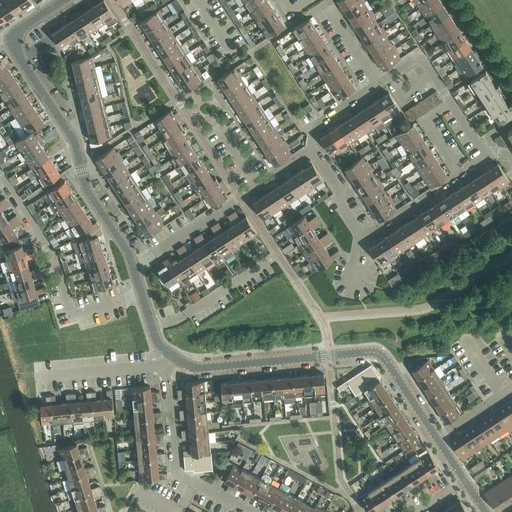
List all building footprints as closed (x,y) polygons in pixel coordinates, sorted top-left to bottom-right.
[(0,0),(0,10),(7,22),(12,19),(12,16),(15,14),(5,0),(0,0)] [(5,0),(15,14),(17,13),(20,13),(24,10),(17,0),(5,0)] [(17,0),(24,10),(29,8),(29,4),(32,3),(30,0),(17,0)] [(103,0),(95,6),(106,23),(109,27),(118,21),(104,0),(103,0)] [(176,0),(174,0),(171,3),(176,11),(182,8),(176,0)] [(266,0),(248,0),(244,3),(250,12),(267,0),(266,0)] [(267,0),(250,12),(255,20),(273,9),(267,0)] [(339,7),(341,11),(357,0),(338,0),(338,1),(339,3),(339,7)] [(364,0),(357,0),(341,11),(344,15),(348,16),(349,18),(366,7),(364,2),(365,1),(364,0)] [(414,0),(420,8),(432,0),(414,0)] [(439,0),(432,0),(420,8),(425,17),(443,6),(439,0)] [(389,4),(385,7),(391,15),(395,12),(392,8),(389,4)] [(95,6),(86,11),(98,28),(106,23),(95,6)] [(443,6),(425,17),(431,26),(448,14),(443,6)] [(366,7),(349,18),(351,20),(350,24),(353,28),(374,14),(371,10),(369,11),(366,7)] [(273,9),(255,20),(261,29),(278,17),(273,9)] [(80,10),(76,13),(89,34),(98,28),(86,11),(83,14),(80,10)] [(145,29),(146,31),(163,20),(161,16),(162,15),(159,10),(138,24),(141,28),(145,29)] [(73,20),(69,22),(81,40),(89,34),(76,13),(71,16),(73,20)] [(374,14),(353,28),(355,32),(359,33),(360,35),(378,24),(375,19),(376,18),(374,14)] [(448,14),(431,26),(437,34),(454,23),(448,14)] [(278,17),(261,29),(267,38),(284,26),(278,17)] [(292,30),(298,39),(315,28),(309,19),(292,30)] [(163,20),(146,31),(152,40),(169,29),(163,20)] [(69,22),(61,28),(72,45),(81,40),(69,22)] [(454,23),(437,34),(442,43),(460,31),(454,23)] [(378,24),(360,35),(362,37),(361,41),(364,45),(385,31),(382,27),(380,28),(378,24)] [(72,45),(61,28),(52,34),(63,51),(72,45)] [(315,28),(298,39),(304,48),(321,37),(315,28)] [(169,29),(152,40),(157,48),(175,37),(169,29)] [(385,31),(364,45),(367,49),(370,50),(371,52),(389,41),(386,37),(388,35),(385,31)] [(460,31),(442,43),(448,51),(465,40),(460,31)] [(175,37),(157,48),(163,57),(180,46),(175,37)] [(321,37),(304,48),(309,56),(326,45),(321,37)] [(465,40),(448,51),(453,60),(471,48),(465,40)] [(389,41),(371,52),(373,54),(372,58),(375,62),(396,48),(393,44),(392,45),(389,41)] [(326,45),(309,56),(315,65),(332,54),(326,45)] [(180,46),(163,57),(169,66),(186,54),(180,46)] [(396,48),(375,62),(378,66),(381,67),(383,69),(400,58),(397,54),(399,52),(396,48)] [(471,48),(453,60),(456,64),(455,65),(457,69),(478,56),(476,51),(472,51),(471,48)] [(186,54),(169,66),(174,74),(191,63),(186,54)] [(212,54),(206,57),(210,63),(215,59),(212,54)] [(332,54),(315,65),(320,73),(338,62),(332,54)] [(0,66),(9,61),(5,57),(2,59),(0,55),(0,66)] [(478,56),(457,69),(460,74),(462,72),(465,77),(482,66),(480,63),(481,60),(478,56)] [(72,62),(75,72),(95,67),(92,57),(72,62)] [(216,60),(211,62),(216,69),(220,66),(216,60)] [(9,61),(0,66),(0,79),(11,72),(8,68),(12,66),(9,61)] [(338,62),(320,73),(326,82),(343,71),(338,62)] [(191,63),(174,74),(176,76),(175,80),(178,84),(199,70),(196,66),(194,67),(191,63)] [(257,66),(253,69),(259,77),(263,75),(257,66)] [(95,67),(75,72),(77,82),(97,77),(95,67)] [(441,68),(437,71),(441,77),(447,74),(442,67),(441,68)] [(219,85),(221,89),(242,76),(240,71),(238,73),(235,68),(218,79),(219,82),(219,85)] [(199,70),(178,84),(181,88),(184,89),(186,92),(203,80),(200,76),(202,74),(199,70)] [(343,71),(326,82),(332,90),(349,79),(343,71)] [(486,71),(470,81),(498,124),(511,115),(511,103),(511,102),(508,105),(499,91),(502,88),(499,83),(495,86),(486,71)] [(11,72),(0,79),(0,91),(16,81),(11,72)] [(242,76),(221,89),(224,94),(228,94),(229,97),(246,85),(247,86),(248,85),(248,84),(248,82),(244,77),(243,76),(242,76)] [(97,77),(77,82),(80,92),(100,87),(97,77)] [(450,78),(444,82),(448,88),(454,85),(450,78)] [(349,79),(332,90),(337,99),(355,88),(349,79)] [(16,81),(0,91),(0,93),(5,101),(22,89),(16,81)] [(246,85),(229,97),(235,105),(252,94),(247,86),(246,85)] [(100,87),(80,92),(82,102),(102,97),(100,87)] [(22,89),(5,101),(10,109),(27,98),(22,89)] [(436,91),(431,95),(438,105),(443,101),(436,91)] [(389,93),(380,99),(391,116),(400,110),(389,93)] [(252,94),(235,105),(240,114),(258,102),(252,94)] [(431,95),(426,98),(432,108),(438,105),(431,95)] [(102,97),(82,102),(84,112),(104,107),(102,97)] [(27,98),(10,109),(16,118),(33,106),(27,98)] [(426,98),(421,101),(427,111),(432,108),(426,98)] [(380,99),(371,104),(383,122),(391,116),(380,99)] [(421,101),(415,105),(422,115),(427,111),(421,101)] [(258,102),(240,114),(246,122),(263,111),(258,102)] [(303,107),(307,113),(313,109),(309,103),(303,107)] [(371,104),(363,110),(374,127),(383,122),(371,104)] [(415,105),(410,108),(417,118),(422,115),(415,105)] [(33,106),(16,118),(21,126),(39,115),(33,106)] [(104,107),(84,112),(87,121),(107,117),(104,107)] [(417,118),(410,108),(405,112),(412,122),(417,118)] [(155,120),(161,129),(180,116),(177,112),(174,114),(171,110),(155,120)] [(363,110),(354,115),(366,133),(374,127),(363,110)] [(263,111),(246,122),(252,131),(269,120),(263,111)] [(21,126),(27,134),(27,135),(32,131),(32,132),(45,124),(39,115),(21,126)] [(354,115),(346,121),(357,138),(366,133),(354,115)] [(161,129),(167,137),(180,129),(180,130),(183,128),(180,124),(183,121),(180,116),(161,129)] [(107,117),(87,121),(89,131),(109,126),(107,117)] [(269,120),(252,131),(257,139),(274,128),(269,120)] [(346,121),(338,127),(349,144),(357,138),(346,121)] [(396,136),(402,144),(419,133),(413,124),(396,136)] [(109,126),(89,131),(92,142),(112,137),(109,126)] [(332,127),(328,130),(341,151),(346,148),(345,147),(349,144),(338,127),(335,128),(332,127)] [(274,128),(257,139),(263,148),(280,137),(274,128)] [(167,137),(162,140),(168,149),(185,138),(180,130),(180,129),(167,137)] [(341,151),(328,130),(323,133),(323,136),(320,138),(331,155),(336,152),(337,154),(341,151)] [(15,142),(20,151),(41,138),(38,133),(35,135),(32,132),(32,131),(27,135),(27,134),(15,142)] [(419,133),(402,144),(407,153),(425,142),(419,133)] [(498,145),(508,147),(500,136),(494,139),(498,145)] [(280,137),(263,148),(264,150),(264,154),(266,158),(287,144),(285,140),(283,141),(280,137)] [(41,138),(20,151),(26,160),(43,149),(41,145),(44,142),(41,138)] [(168,149),(174,157),(191,146),(185,138),(168,149)] [(425,142),(407,153),(413,161),(430,150),(425,142)] [(287,144),(266,158),(269,162),(273,163),(274,165),(292,154),(288,149),(290,148),(287,144)] [(142,151),(137,145),(133,147),(137,154),(142,151)] [(174,157),(171,159),(176,168),(179,166),(197,155),(191,146),(174,157)] [(97,165),(100,169),(121,156),(118,151),(116,152),(113,148),(96,159),(98,162),(97,165)] [(43,149),(26,160),(32,168),(49,157),(43,149)] [(430,150),(413,161),(418,170),(436,159),(430,150)] [(197,155),(179,166),(176,168),(182,177),(185,175),(202,163),(197,155)] [(121,156),(100,169),(103,174),(106,174),(108,177),(125,165),(122,161),(124,160),(121,156)] [(49,157),(32,168),(37,177),(54,166),(49,157)] [(382,157),(378,160),(383,169),(388,166),(382,157)] [(346,175),(349,179),(370,165),(367,161),(365,162),(362,158),(345,169),(347,171),(346,175)] [(436,159),(418,170),(424,178),(441,167),(436,159)] [(307,167),(304,169),(315,187),(324,181),(310,160),(305,163),(307,167)] [(202,163),(185,175),(191,183),(208,172),(202,163)] [(492,165),(488,168),(501,189),(506,186),(505,184),(509,181),(498,164),(495,165),(492,165)] [(125,165),(108,177),(113,185),(130,174),(125,165)] [(370,165),(349,179),(352,183),(355,184),(356,186),(374,175),(371,171),(373,170),(370,165)] [(54,166),(37,177),(43,186),(60,174),(54,166)] [(441,167),(424,178),(430,187),(447,176),(441,167)] [(483,174),(480,175),(492,192),(496,190),(497,191),(501,189),(488,168),(483,170),(483,174)] [(304,169),(295,175),(306,192),(315,187),(304,169)] [(208,172),(191,183),(196,192),(213,180),(208,172)] [(130,174),(113,185),(119,194),(136,182),(130,174)] [(295,175),(286,181),(298,198),(306,192),(295,175)] [(374,175),(356,186),(358,189),(357,192),(360,196),(381,182),(378,178),(376,179),(374,175)] [(480,175),(472,181),(483,198),(492,192),(480,175)] [(213,180),(196,192),(202,200),(206,197),(225,185),(222,180),(219,182),(216,178),(213,180)] [(47,192),(53,201),(70,190),(65,181),(47,192)] [(286,181),(278,186),(289,203),(298,198),(286,181)] [(472,181),(463,186),(475,204),(483,198),(472,181)] [(136,182),(119,194),(124,202),(141,191),(136,182)] [(381,182),(360,196),(363,200),(366,201),(368,203),(385,192),(382,188),(384,187),(381,182)] [(225,185),(206,197),(212,206),(228,196),(225,192),(228,189),(225,185)] [(278,186),(269,192),(281,209),(289,203),(278,186)] [(463,186),(455,192),(466,209),(475,204),(463,186)] [(141,191),(124,202),(130,211),(151,197),(146,188),(141,191)] [(70,190),(53,201),(59,210),(76,199),(70,190)] [(269,192),(261,197),(272,215),(281,209),(269,192)] [(385,192),(368,203),(369,206),(368,209),(371,213),(392,199),(389,195),(388,196),(385,192)] [(455,192),(446,198),(458,215),(466,209),(455,192)] [(272,215),(261,197),(257,200),(255,196),(250,200),(263,220),(272,215)] [(151,197),(130,211),(135,219),(153,208),(156,205),(156,204),(152,198),(151,198),(151,197)] [(458,215),(446,198),(438,203),(449,220),(458,215)] [(76,199),(59,210),(64,218),(82,207),(76,199)] [(392,199),(371,213),(374,217),(377,218),(379,221),(396,209),(393,205),(395,204),(392,199)] [(511,205),(509,201),(501,206),(502,208),(505,212),(511,207),(511,205)] [(7,202),(0,206),(0,218),(5,216),(2,211),(10,206),(7,202)] [(438,203),(429,209),(440,226),(449,220),(438,203)] [(82,207),(64,218),(70,227),(87,216),(82,207)] [(153,208),(135,219),(137,221),(136,225),(139,229),(160,215),(157,211),(155,212),(153,208)] [(429,209),(421,215),(432,232),(440,226),(429,209)] [(235,211),(232,214),(248,239),(257,234),(246,216),(241,220),(235,211)] [(233,224),(229,228),(240,245),(248,239),(232,214),(228,216),(233,224)] [(5,216),(0,218),(0,231),(19,219),(16,215),(8,220),(5,216)] [(160,215),(139,229),(142,233),(145,234),(147,237),(164,225),(161,221),(163,220),(160,215)] [(421,215),(412,220),(423,237),(432,232),(421,215)] [(87,216),(70,227),(76,236),(83,231),(86,234),(100,228),(96,222),(93,224),(87,216)] [(287,227),(293,236),(318,220),(316,216),(308,221),(304,216),(287,227)] [(19,219),(0,231),(0,242),(1,243),(3,247),(19,239),(16,233),(13,228),(21,223),(19,219)] [(318,220),(293,236),(298,245),(316,234),(313,229),(321,223),(318,220)] [(412,220),(403,226),(415,243),(423,237),(412,220)] [(218,223),(215,225),(231,251),(240,245),(229,228),(224,231),(218,223)] [(211,239),(223,256),(225,260),(234,255),(231,251),(215,225),(211,227),(216,236),(211,239)] [(403,226),(395,231),(406,249),(415,243),(403,226)] [(73,243),(77,253),(101,245),(98,235),(102,234),(100,228),(86,234),(87,238),(73,243)] [(395,231),(386,237),(398,254),(406,249),(395,231)] [(316,234),(298,245),(304,253),(330,237),(327,233),(319,238),(316,234)] [(201,234),(198,236),(214,262),(223,256),(211,239),(207,242),(201,234)] [(199,247),(194,250),(206,267),(214,262),(198,236),(194,239),(199,247)] [(330,237),(304,253),(310,262),(312,261),(311,261),(327,251),(324,246),(332,240),(330,237)] [(381,238),(377,241),(390,261),(395,259),(394,257),(398,254),(386,237),(384,238),(381,238)] [(19,239),(3,247),(4,250),(4,251),(7,261),(34,252),(33,248),(24,251),(22,245),(19,239)] [(390,261),(377,241),(372,243),(372,247),(369,248),(380,266),(385,263),(386,264),(390,261)] [(101,245),(77,253),(80,262),(84,261),(104,255),(101,245)] [(184,245),(180,247),(197,273),(206,267),(194,250),(189,253),(184,245)] [(182,258),(178,261),(177,261),(186,274),(185,275),(188,279),(184,281),(187,286),(191,283),(188,279),(197,273),(180,247),(177,250),(182,258)] [(311,261),(312,261),(317,270),(333,260),(332,259),(341,254),(338,250),(330,255),(327,251),(311,261)] [(34,252),(7,261),(10,270),(28,265),(26,259),(36,256),(34,252)] [(104,255),(84,261),(88,271),(107,264),(104,255)] [(169,258),(165,261),(177,280),(185,275),(186,274),(177,261),(178,261),(176,258),(172,261),(169,258)] [(177,280),(165,261),(160,264),(162,267),(155,272),(158,277),(161,275),(168,286),(177,280)] [(107,264),(88,271),(91,280),(110,274),(107,264)] [(28,265),(10,270),(13,280),(41,272),(39,267),(30,270),(28,265)] [(239,265),(235,268),(238,274),(243,271),(239,265)] [(41,272),(13,280),(16,290),(34,284),(32,279),(42,276),(41,272)] [(110,274),(91,280),(94,290),(113,284),(110,274)] [(393,277),(388,281),(392,286),(397,283),(393,277)] [(34,284),(16,290),(17,290),(11,292),(14,302),(17,301),(20,310),(40,304),(37,294),(47,291),(45,287),(36,290),(34,284)] [(198,294),(192,298),(194,302),(201,298),(198,294)] [(412,370),(418,379),(434,369),(428,360),(412,370)] [(355,396),(364,390),(379,380),(380,380),(381,379),(371,365),(337,387),(339,391),(348,385),(355,396)] [(434,369),(418,379),(424,388),(439,377),(434,369)] [(323,374),(313,375),(314,394),(325,393),(323,374)] [(313,375),(302,376),(304,395),(314,394),(313,375)] [(302,376),(292,377),(294,396),(304,395),(302,376)] [(292,377),(282,378),(284,396),(294,396),(292,377)] [(439,377),(424,388),(429,396),(445,386),(439,377)] [(282,378),(272,379),(273,397),(284,396),(282,378)] [(272,379),(262,380),(263,398),(273,397),(272,379)] [(262,380),(251,381),(253,399),(263,398),(262,380)] [(364,390),(369,399),(385,388),(380,380),(379,380),(364,390)] [(177,390),(178,395),(205,392),(204,381),(185,383),(186,389),(177,390)] [(251,381),(241,382),(243,400),(253,399),(251,381)] [(241,382),(231,383),(233,401),(243,400),(241,382)] [(233,401),(231,383),(220,384),(222,402),(233,401)] [(131,388),(132,399),(159,396),(159,392),(151,392),(150,386),(131,388)] [(445,386),(429,396),(435,405),(451,394),(445,386)] [(385,388),(369,399),(375,407),(391,397),(385,388)] [(107,399),(102,399),(103,418),(114,417),(112,390),(106,391),(107,399)] [(87,401),(81,401),(83,420),(93,419),(91,392),(86,392),(87,401)] [(96,392),(91,392),(93,419),(103,418),(102,399),(96,400),(96,392)] [(205,392),(178,395),(178,399),(186,398),(187,404),(206,402),(205,392)] [(75,393),(70,394),(73,421),(83,420),(81,401),(76,402),(75,393)] [(66,403),(61,403),(63,422),(73,421),(70,394),(66,394),(66,403)] [(451,394),(435,405),(440,413),(456,403),(451,394)] [(55,395),(50,396),(53,423),(63,422),(61,403),(56,404),(55,395)] [(53,423),(50,396),(45,396),(46,405),(40,405),(42,424),(53,423)] [(159,396),(132,399),(133,409),(152,407),(152,402),(160,401),(159,396)] [(391,397),(375,407),(381,416),(396,406),(391,397)] [(179,410),(180,415),(207,412),(206,402),(187,404),(187,409),(179,410)] [(456,403),(440,413),(446,422),(462,412),(456,403)] [(511,416),(504,405),(495,411),(508,430),(511,427),(511,416)] [(396,406),(381,416),(386,424),(402,414),(396,406)] [(152,407),(133,409),(134,419),(161,417),(161,412),(153,413),(152,407)] [(495,411),(486,417),(499,436),(508,430),(495,411)] [(207,412),(180,415),(180,420),(188,419),(189,424),(208,422),(207,412)] [(402,414),(386,424),(392,433),(408,423),(402,414)] [(161,417),(134,419),(135,429),(154,428),(154,422),(162,421),(161,417)] [(486,417),(477,423),(490,442),(499,436),(486,417)] [(181,430),(181,435),(209,433),(208,422),(189,424),(189,430),(181,430)] [(408,423),(392,433),(397,441),(413,431),(408,423)] [(477,423),(468,429),(481,448),(490,442),(477,423)] [(154,428),(135,429),(136,440),(163,437),(163,432),(155,433),(154,428)] [(468,429),(459,435),(472,454),(481,448),(468,429)] [(413,431),(397,441),(403,450),(419,440),(413,431)] [(209,433),(181,435),(182,440),(190,439),(191,444),(209,443),(209,433)] [(472,454),(459,435),(450,441),(462,460),(472,454)] [(163,437),(136,440),(137,450),(156,448),(155,443),(164,442),(163,437)] [(183,451),(183,456),(210,453),(209,443),(191,444),(191,450),(183,451)] [(59,449),(62,460),(88,451),(87,447),(79,449),(77,444),(59,449)] [(156,448),(137,450),(138,460),(165,458),(165,453),(157,454),(156,448)] [(88,451),(62,460),(65,469),(83,464),(82,459),(90,456),(88,451)] [(428,452),(419,458),(434,481),(438,478),(434,471),(439,468),(428,452)] [(210,453),(183,456),(185,471),(193,470),(193,472),(213,470),(211,453),(210,453)] [(165,458),(138,460),(139,470),(158,468),(157,463),(166,462),(165,458)] [(419,458),(411,464),(421,479),(426,476),(430,483),(434,481),(419,458)] [(83,464),(65,469),(68,479),(94,471),(93,466),(85,469),(83,464)] [(226,491),(230,493),(243,469),(233,464),(224,481),(230,484),(226,491)] [(411,464),(402,469),(417,492),(421,489),(417,482),(421,479),(411,464)] [(158,468),(139,470),(140,481),(167,478),(167,473),(158,474),(158,468)] [(243,469),(230,493),(234,495),(238,488),(243,491),(252,474),(243,469)] [(289,469),(286,474),(295,479),(298,474),(289,469)] [(402,469),(394,475),(404,490),(409,488),(413,495),(417,492),(402,469)] [(94,471),(68,479),(71,489),(89,483),(88,478),(96,476),(94,471)] [(252,474),(243,491),(248,493),(244,500),(248,503),(261,479),(252,474)] [(298,474),(295,479),(304,484),(307,479),(298,474)] [(261,479),(248,503),(252,505),(256,498),(261,500),(270,483),(271,480),(271,478),(269,477),(266,475),(265,475),(263,475),(262,475),(261,479)] [(394,475),(385,480),(400,503),(404,500),(400,493),(404,490),(394,475)] [(511,475),(503,481),(511,495),(511,475)] [(385,480),(377,486),(387,502),(392,499),(396,506),(400,503),(385,480)] [(511,495),(503,481),(494,487),(506,506),(511,501),(511,495)] [(89,483),(71,489),(75,499),(100,491),(99,486),(91,489),(89,483)] [(270,483),(261,500),(266,503),(262,510),(265,511),(266,511),(279,488),(270,483)] [(279,488),(266,511),(271,511),(274,507),(279,510),(288,493),(290,488),(282,483),(279,488)] [(318,486),(315,491),(321,495),(324,490),(318,486)] [(377,486),(368,492),(381,511),(386,511),(387,511),(382,505),(387,502),(377,486)] [(496,511),(506,506),(494,487),(484,493),(496,511)] [(100,491),(75,499),(78,508),(96,503),(94,498),(102,495),(100,491)] [(327,491),(325,497),(330,499),(333,494),(327,491)] [(381,511),(368,492),(359,497),(368,511),(371,511),(374,510),(375,511),(381,511)] [(288,493),(279,510),(283,511),(289,511),(297,498),(288,493)] [(297,498),(289,511),(301,511),(306,503),(297,498)] [(467,511),(460,501),(451,506),(454,511),(467,511)] [(96,503),(78,508),(78,511),(100,511),(107,510),(105,505),(97,508),(96,503)] [(306,503),(301,511),(312,511),(315,507),(306,503)]
